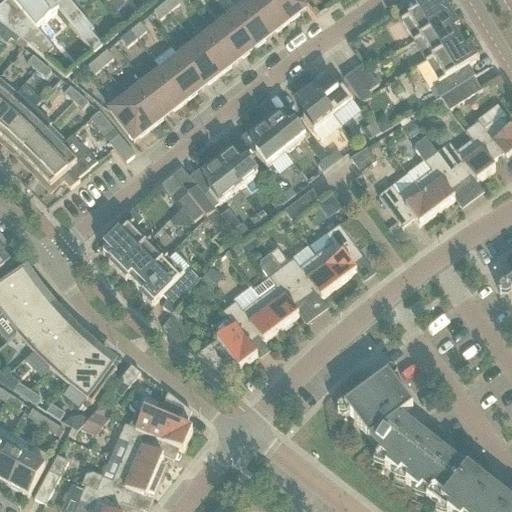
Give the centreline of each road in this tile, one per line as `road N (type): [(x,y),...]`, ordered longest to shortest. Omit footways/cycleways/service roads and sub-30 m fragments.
road 1 (residential): [(49,267),(330,32),(381,0)]
road 2 (residential): [(251,430),(312,363),(407,280),(511,210)]
road 3 (residential): [(49,267),(134,352),(251,430)]
road 4 (unclassified): [(365,511),(251,430)]
